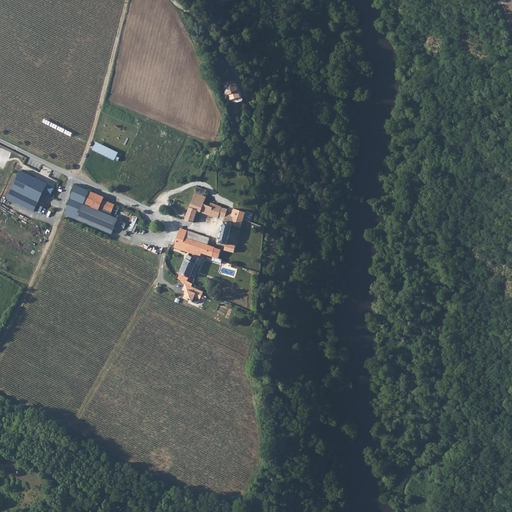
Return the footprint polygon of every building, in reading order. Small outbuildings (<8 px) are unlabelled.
[(238,80),(226,83),(229,95),(241,92),(238,80)] [(73,133),(45,118),(43,123),(71,137),(73,133)] [(98,141),(95,148),(118,158),(121,151),(98,141)] [(22,171),(9,199),(36,212),(49,184),(22,171)] [(65,214),(111,234),(118,219),(110,215),(115,205),(103,200),(104,196),(77,185),(65,214)] [(186,220),(186,221),(193,224),(198,212),(219,219),(219,217),(225,218),(219,244),(226,247),(225,250),(234,253),(237,244),(229,237),(232,226),(241,229),(243,221),(231,216),(230,215),(226,213),(227,210),(221,209),(221,208),(211,203),(209,207),(204,205),(206,197),(196,193),(188,214),(186,220)] [(176,244),(175,248),(202,258),(203,255),(212,258),(215,248),(208,246),(211,239),(188,231),(185,239),(180,237),(179,237),(177,241),(176,244)] [(212,258),(213,258),(222,262),(223,260),(226,261),(227,255),(225,254),(225,252),(215,248),(212,258)] [(186,285),(188,286),(193,288),(194,286),(188,282),(189,279),(190,278),(199,259),(195,257),(194,259),(189,257),(179,280),(186,285)] [(188,286),(186,285),(183,291),(188,293),(185,300),(193,303),(196,298),(201,300),(204,293),(193,288),(188,286)]
